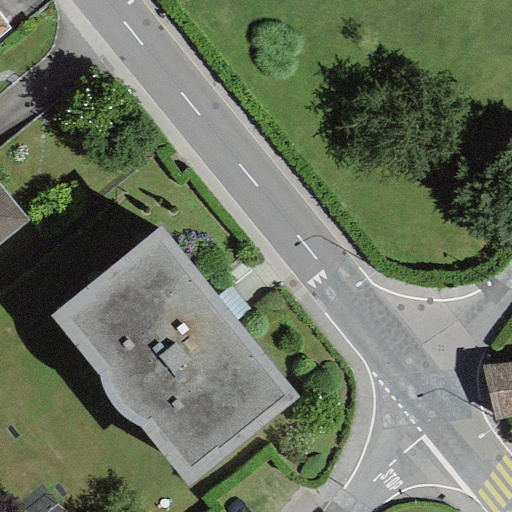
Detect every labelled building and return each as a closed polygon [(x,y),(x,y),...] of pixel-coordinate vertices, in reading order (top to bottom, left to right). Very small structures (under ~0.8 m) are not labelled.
[(0,38),(10,30),(0,17),(0,38)] [(0,243),(28,221),(0,186),(0,243)] [(216,296),(159,227),(47,318),(97,379),(100,388),(105,397),(111,407),(118,416),(127,422),(135,425),(187,488),(299,397),(235,319),(216,296)] [(229,286),(216,296),(235,319),(248,309),(229,286)] [(511,360),(480,364),(493,421),(511,417),(511,360)]
